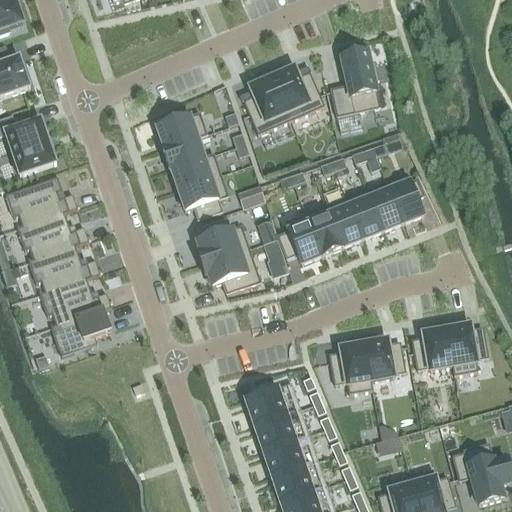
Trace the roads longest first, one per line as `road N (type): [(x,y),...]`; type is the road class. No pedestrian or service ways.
road 1 (residential): [(460,274),(170,362)]
road 2 (residential): [(80,102),(170,362)]
road 3 (residential): [(80,102),(328,0)]
road 4 (residential): [(170,362),(219,511)]
